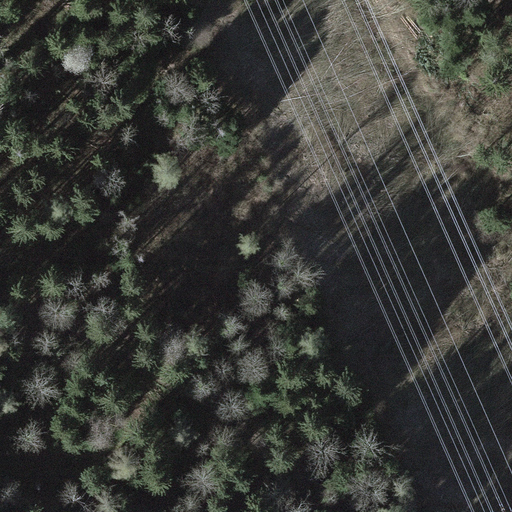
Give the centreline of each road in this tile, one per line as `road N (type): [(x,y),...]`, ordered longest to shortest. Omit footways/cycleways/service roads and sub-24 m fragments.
road 1 (track): [(369,511),(148,361),(0,294)]
road 2 (track): [(373,0),(441,129),(511,190)]
